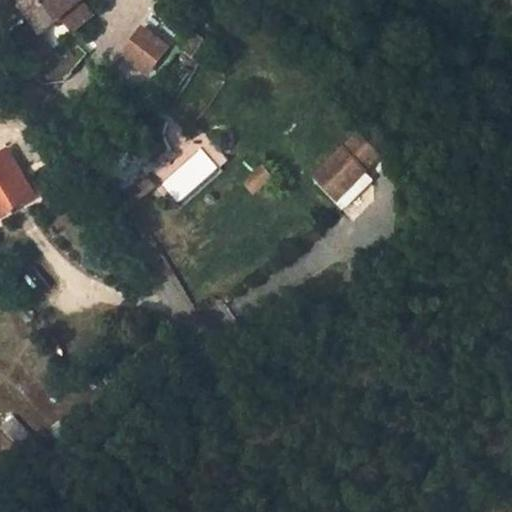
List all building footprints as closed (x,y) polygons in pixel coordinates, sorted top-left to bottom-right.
[(81,33),(102,17),(89,0),(31,0),(34,2),(54,35),(70,24),(81,33)] [(181,49),(147,24),(126,56),(159,82),(181,49)] [(344,204),(390,158),(363,132),(318,178),(344,204)] [(17,147),(0,157),(0,224),(50,197),(17,147)] [(281,177),(268,165),(250,186),(263,197),(281,177)] [(164,190),(150,174),(129,190),(143,208),(164,190)]
